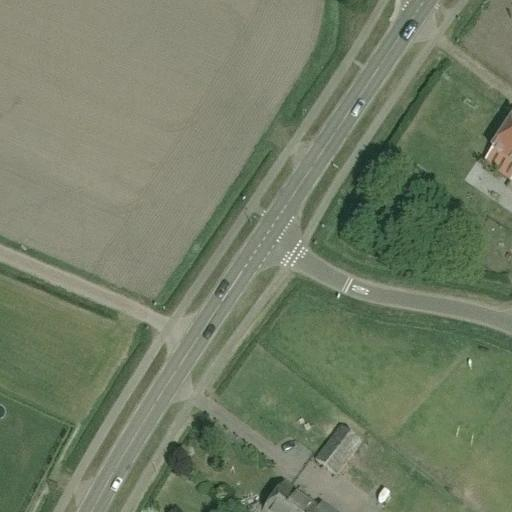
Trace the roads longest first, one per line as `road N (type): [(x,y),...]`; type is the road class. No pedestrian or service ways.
road 1 (secondary): [(269,238),(426,3)]
road 2 (unclassified): [(511,326),(365,294),(269,238)]
road 3 (track): [(169,329),(0,253)]
road 4 (secondary): [(169,384),(269,238)]
road 5 (secondary): [(99,511),(169,384)]
